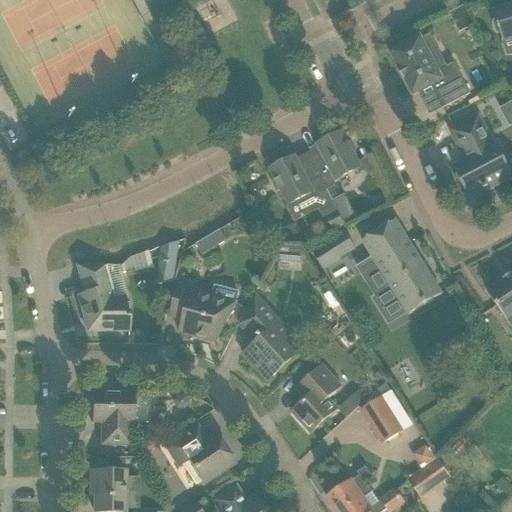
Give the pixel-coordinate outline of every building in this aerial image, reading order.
[(503,41),(511,38),(511,4),(493,10),(496,19),(494,22),(497,31),(500,33),(503,41)] [(469,15),(465,6),(450,13),(454,23),(469,15)] [(443,108),(461,99),(470,94),(463,80),(454,63),(438,71),(420,37),(390,53),(398,68),(397,69),(403,81),(405,80),(412,95),(431,86),(443,108)] [(498,111),(511,104),(511,102),(504,87),(479,100),(483,110),(494,104),(498,111)] [(487,188),(488,190),(506,181),(504,176),(511,173),(496,145),(494,146),(478,116),(450,131),(466,161),(454,167),(457,173),(456,177),(457,181),(458,185),(461,188),(465,189),(468,195),(483,187),(484,189),(487,188)] [(322,141),(316,145),(322,157),(321,162),(313,166),(326,190),(334,186),(335,182),(361,168),(353,152),(356,151),(351,141),(348,143),(342,131),(336,134),(332,133),(323,138),(322,141)] [(337,211),(326,190),(313,166),(306,170),(301,168),(295,155),(289,159),(285,157),(276,162),(275,166),(269,169),(275,181),(272,182),(277,192),(280,190),(288,206),(310,194),(323,218),(326,216),(337,211)] [(358,162),(361,168),(362,169),(367,173),(373,170),(367,157),(358,162)] [(337,211),(344,225),(354,220),(347,206),(337,211)] [(337,211),(326,216),(334,230),(344,225),(337,211)] [(378,231),(362,241),(380,269),(365,279),(378,299),(375,301),(389,323),(407,312),(408,315),(424,305),(441,294),(395,221),(378,231)] [(209,237),(216,248),(226,241),(220,231),(209,237)] [(341,259),(355,250),(344,232),(329,241),(328,239),(312,250),(324,272),(342,261),(341,259)] [(216,251),(210,240),(197,247),(202,258),(216,251)] [(159,263),(176,265),(180,242),(162,248),(159,263)] [(280,245),(278,261),(301,263),(302,246),(280,245)] [(129,332),(129,312),(128,303),(124,303),(124,298),(112,298),(104,266),(90,265),(75,265),(83,294),(76,295),(84,324),(92,324),(94,332),(129,332)] [(502,281),(487,292),(506,319),(511,314),(511,272),(511,273),(501,280),(502,281)] [(178,285),(177,289),(175,298),(170,317),(182,321),(179,333),(215,343),(236,303),(236,302),(238,293),(213,286),(211,296),(199,293),(200,291),(178,285)] [(254,294),(245,310),(239,324),(256,343),(243,354),(267,382),(282,368),(296,356),(284,343),(291,336),(254,294)] [(310,434),(325,420),(337,409),(328,399),(342,387),(322,365),(316,370),(302,383),(312,394),(291,412),(310,434)] [(91,393),(91,423),(104,423),(104,430),(101,430),(101,445),(121,445),(129,445),(129,423),(133,423),(149,423),(149,393),(133,393),(91,393)] [(173,401),(176,408),(183,410),(188,404),(186,397),(178,395),(173,401)] [(382,396),(360,411),(382,446),(404,432),(382,396)] [(211,479),(218,475),(223,471),(235,464),(217,437),(207,443),(196,427),(165,447),(178,467),(187,462),(202,485),(211,479)] [(144,453),(158,444),(150,432),(136,441),(144,453)] [(437,458),(416,473),(430,493),(451,478),(437,458)] [(365,497),(372,492),(365,483),(373,478),(365,467),(357,473),(359,476),(327,498),(336,511),(365,511),(372,508),(365,497)] [(93,511),(123,511),(124,471),(91,471),(90,485),(94,485),(93,511)] [(218,475),(211,479),(217,488),(229,480),(223,471),(218,475)] [(235,485),(218,496),(211,500),(218,511),(266,511),(258,499),(249,505),(235,485)] [(383,511),(387,510),(388,511),(393,511),(405,503),(394,489),(379,500),(380,501),(372,508),(365,511),(383,511)]
